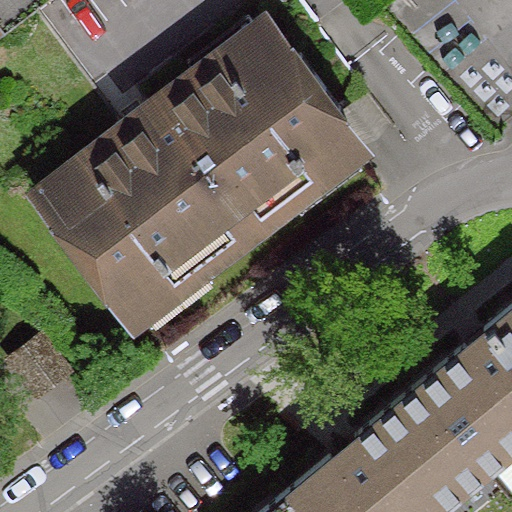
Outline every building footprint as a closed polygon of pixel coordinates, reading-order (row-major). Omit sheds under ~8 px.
[(0,0),(0,27),(7,37),(41,12),(55,0),(0,0)] [(260,21),(45,187),(141,315),(361,150),(263,20),(260,21)] [(340,451),(266,511),(409,511),(433,493),(449,507),(511,455),(511,308),(493,324),(503,337),(483,353),(473,340),(364,431),(376,442),(351,462),(340,451)] [(493,324),(473,340),(483,353),(503,337),(493,324)] [(376,442),(364,431),(340,451),(351,462),(376,442)] [(442,511),(449,507),(433,493),(409,511),(442,511)]
